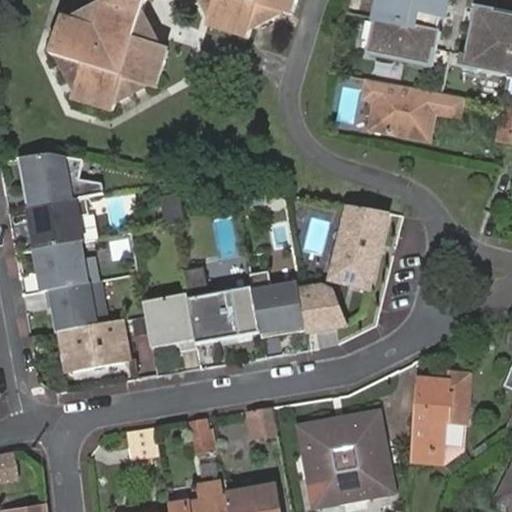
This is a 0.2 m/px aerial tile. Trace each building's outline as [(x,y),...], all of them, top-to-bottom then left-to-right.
[(140,24),(141,20),(147,0),(206,0),(215,15),(211,30),(247,40),(252,26),(280,13),(294,16),(299,0),(106,0),(103,13),(75,27),(60,23),(49,58),(66,63),(80,89),(76,105),(113,115),(117,100),(145,86),(158,90),(168,53),(155,49),(140,24)] [(435,66),(448,0),(382,0),(379,18),(371,52),(435,66)] [(511,77),(511,13),(500,11),(500,14),(476,9),(464,70),(509,80),(510,77),(511,77)] [(462,116),(464,100),(364,83),(362,98),(394,104),(389,138),(429,144),(434,111),(462,116)] [(511,140),(511,107),(506,107),(501,123),(510,125),(506,139),(511,140)] [(510,125),(501,123),(498,137),(506,139),(510,125)] [(45,159),(16,162),(25,212),(84,202),(102,198),(100,187),(77,186),(80,166),(50,159),(45,159)] [(165,225),(183,222),(180,195),(161,197),(165,225)] [(84,202),(25,212),(32,254),(78,245),(81,245),(77,220),(87,218),(84,202)] [(365,292),(384,218),(347,212),(329,284),(365,292)] [(96,242),(92,217),(87,218),(77,220),(81,245),(96,242)] [(81,262),(78,245),(32,254),(40,295),(96,285),(91,260),(81,262)] [(264,275),(246,277),(257,341),(301,334),(295,295),(294,288),(267,292),(264,275)] [(96,285),(44,294),(48,311),(52,310),(56,335),(57,335),(105,326),(97,285),(96,285)] [(340,328),(327,295),(319,291),(295,295),(301,334),(340,328)] [(229,295),(185,303),(193,347),(236,340),(229,295)] [(184,297),(140,306),(143,319),(148,352),(175,347),(176,355),(194,352),(193,347),(185,303),(184,297)] [(105,326),(57,335),(60,352),(64,351),(65,357),(62,362),(63,370),(69,374),(127,364),(120,323),(105,326)] [(447,383),(418,381),(410,462),(446,464),(447,466),(463,455),(460,451),(464,414),(468,414),(472,376),(448,374),(447,383)] [(278,437),(273,409),(246,414),(250,430),(259,428),(261,441),(278,437)] [(327,443),(323,421),(303,425),(309,455),(316,455),(320,475),(306,478),(310,503),(341,497),(341,493),(361,489),(363,503),(388,498),(381,465),(377,466),(373,444),(386,442),(379,412),(347,417),(351,438),(327,443)] [(347,417),(323,421),(327,443),(351,438),(347,417)] [(206,431),(205,421),(191,423),(197,456),(215,453),(211,430),(206,431)] [(303,425),(296,426),(306,478),(320,475),(316,455),(309,455),(303,425)] [(253,443),(261,441),(259,428),(250,430),(253,443)] [(158,454),(154,430),(129,434),(133,459),(158,454)] [(381,465),(388,498),(397,497),(386,442),(373,444),(377,466),(381,465)] [(0,455),(0,478),(12,476),(8,454),(0,455)] [(511,468),(497,499),(511,506),(511,468)] [(230,511),(228,497),(225,497),(223,485),(199,488),(201,501),(169,506),(170,511),(230,511)] [(280,511),(276,489),(228,497),(230,511),(280,511)] [(341,497),(310,503),(311,511),(319,511),(363,503),(361,489),(341,493),(341,497)] [(43,511),(42,502),(5,507),(6,511),(43,511)]
